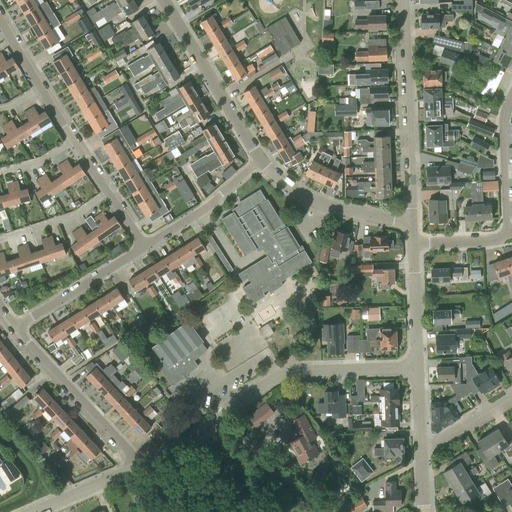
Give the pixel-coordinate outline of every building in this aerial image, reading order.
[(22,0),(18,3),(25,15),(38,7),(33,0),(22,0)] [(104,17),(132,0),(116,0),(118,2),(115,4),(114,2),(97,12),(94,7),(86,12),(93,23),(95,22),(96,22),(104,17)] [(138,8),(133,0),(132,0),(104,17),(107,21),(123,11),(126,16),(138,8)] [(189,0),(188,1),(193,10),(210,0),(189,0)] [(379,1),(365,2),(365,9),(379,9),(379,1)] [(476,4),(475,10),(482,14),(480,16),(490,21),(491,19),(498,23),(496,34),(504,38),(511,41),(511,28),(509,27),(509,28),(502,25),(506,19),(476,4)] [(25,15),(32,26),(45,19),(38,7),(25,15)] [(74,13),(67,17),(71,23),(78,19),(74,13)] [(420,18),(420,26),(422,27),(422,29),(439,28),(445,28),(445,21),(453,21),(453,15),(439,15),(422,16),(422,17),(420,18)] [(85,16),(76,21),(84,33),(93,28),(85,16)] [(111,39),(115,45),(149,25),(143,16),(131,24),(133,27),(125,32),(124,30),(111,39)] [(201,23),(208,34),(219,28),(212,16),(201,23)] [(369,16),(369,20),(356,21),(356,29),(369,29),(369,31),(377,31),(377,29),(385,29),(385,23),(387,22),(387,19),(385,17),(385,16),(369,16)] [(300,43),(285,17),(267,28),(282,54),(300,43)] [(32,26),(39,38),(52,30),(45,19),(32,26)] [(97,31),(101,36),(112,29),(109,24),(97,31)] [(149,25),(115,45),(121,41),(125,47),(139,38),(141,41),(154,33),(149,25)] [(208,34),(215,46),(226,39),(219,28),(208,34)] [(473,36),(479,39),(483,31),(477,28),(473,36)] [(112,29),(101,36),(104,41),(115,34),(112,29)] [(52,30),(39,38),(46,50),(59,42),(52,30)] [(94,31),(86,36),(89,41),(91,39),(97,36),(94,31)] [(322,42),(322,52),(335,53),(335,42),(333,41),(333,33),(323,33),(322,42)] [(462,42),(434,35),(432,44),(460,51),(462,42)] [(248,37),(238,43),(242,49),(247,46),(245,43),(250,41),(248,37)] [(492,45),(492,46),(511,55),(511,41),(504,38),(498,48),(492,45)] [(215,46),(222,58),(233,51),(226,39),(215,46)] [(386,60),(386,40),(369,40),(369,52),(356,52),(356,61),(386,60)] [(472,42),(463,42),(463,53),(472,53),(472,42)] [(127,66),(131,72),(165,52),(159,43),(147,50),(149,54),(143,57),(143,56),(127,66)] [(270,44),(248,57),(251,62),(272,48),(270,44)] [(511,56),(511,55),(492,46),(490,50),(496,53),(492,60),(506,68),(511,56)] [(53,62),(61,74),(74,67),(68,58),(73,55),(67,47),(61,50),(64,56),(53,62)] [(443,48),(439,61),(456,67),(461,55),(443,48)] [(123,49),(112,55),(116,62),(127,55),(123,49)] [(95,50),(89,54),(92,60),(99,56),(95,50)] [(222,58),(229,69),(240,63),(233,51),(222,58)] [(154,63),(157,67),(169,60),(165,52),(131,72),(134,77),(149,67),(154,63)] [(473,59),(489,65),(490,62),(486,60),(487,58),(473,52),(473,59)] [(2,53),(0,54),(0,61),(7,74),(19,68),(13,57),(7,61),(2,53)] [(275,53),(261,62),(265,68),(279,59),(275,53)] [(473,56),(467,53),(463,61),(471,64),(473,60),(473,56)] [(137,91),(175,69),(169,60),(157,67),(159,71),(152,75),(151,74),(137,82),(138,83),(135,84),(138,90),(137,91)] [(240,63),(229,69),(236,81),(246,75),(255,69),(252,64),(243,69),(240,63)] [(333,74),(333,64),(318,65),(318,74),(333,74)] [(61,74),(68,86),(81,78),(74,67),(61,74)] [(279,68),(268,75),(272,80),(283,73),(279,68)] [(493,68),(490,73),(501,78),(503,73),(493,68)] [(175,69),(137,91),(140,96),(144,93),(145,94),(158,86),(157,85),(165,80),(167,85),(180,77),(175,69)] [(255,69),(246,75),(248,78),(255,73),(256,69),(255,69)] [(348,86),(370,85),(371,85),(378,84),(378,83),(384,83),(387,83),(387,70),(370,70),(370,74),(347,75),(348,86)] [(446,81),(446,71),(441,72),(441,71),(423,71),(424,87),(441,86),(441,82),(446,81)] [(112,72),(105,76),(109,82),(116,78),(112,72)] [(490,73),(488,78),(499,83),(501,78),(490,73)] [(68,86),(75,98),(88,90),(81,78),(68,86)] [(488,78),(486,83),(496,88),(499,83),(488,78)] [(292,80),(281,86),(286,95),(297,89),(292,80)] [(155,114),(155,115),(195,91),(189,81),(177,89),(179,93),(172,97),(170,95),(160,101),(164,108),(155,114)] [(371,85),(370,85),(370,88),(359,89),(360,99),(371,98),(371,99),(388,98),(387,87),(384,87),(384,83),(378,83),(378,84),(371,85)] [(486,83),(483,88),(494,93),(496,88),(486,83)] [(75,98),(82,110),(101,98),(94,86),(88,90),(75,98)] [(243,93),(251,105),(261,98),(265,96),(266,98),(271,96),(267,90),(268,90),(266,87),(257,92),(254,86),(243,93)] [(494,93),(483,88),(481,94),(491,99),(494,93)] [(424,90),(424,100),(453,99),(452,93),(441,93),(441,89),(424,90)] [(186,103),(188,106),(200,99),(195,91),(155,115),(159,120),(186,103)] [(123,97),(127,103),(129,102),(137,116),(143,112),(133,96),(129,98),(127,95),(123,97)] [(345,104),(356,104),(356,95),(347,96),(347,98),(339,98),(339,104),(345,104)] [(120,107),(127,103),(123,97),(117,101),(120,107)] [(82,110),(89,121),(108,110),(101,98),(82,110)] [(251,105),(258,116),(268,110),(261,98),(251,105)] [(175,118),(179,123),(205,107),(200,99),(188,106),(190,110),(175,118)] [(424,100),(425,110),(453,109),(441,109),(441,105),(453,104),(453,99),(424,100)] [(478,108),(489,113),(491,106),(480,102),(478,108)] [(335,117),(357,116),(356,104),(334,105),(335,117)] [(29,121),(23,125),(29,135),(52,121),(46,111),(39,115),(34,107),(24,113),(29,121)] [(205,107),(179,123),(182,129),(191,124),(189,122),(195,119),(198,123),(210,116),(205,107)] [(357,117),(372,116),(373,126),(388,126),(388,108),(357,109),(357,117)] [(453,109),(425,110),(425,120),(442,119),(442,115),(453,115),(453,109)] [(108,110),(89,121),(96,134),(107,127),(110,132),(118,127),(108,110)] [(258,116),(265,128),(275,121),(268,110),(258,116)] [(476,110),(473,118),(485,122),(488,115),(476,110)] [(469,119),(466,127),(492,137),(495,129),(469,119)] [(12,121),(7,124),(18,142),(29,135),(23,125),(17,129),(12,121)] [(265,128),(272,140),(282,133),(275,121),(265,128)] [(205,134),(191,142),(194,147),(195,148),(220,133),(215,123),(202,130),(205,134)] [(18,142),(7,124),(2,127),(7,135),(1,139),(7,149),(18,142)] [(426,131),(427,136),(458,135),(459,130),(441,130),(441,126),(426,126),(426,127),(425,128),(425,130),(426,131)] [(104,146),(111,158),(124,150),(130,146),(119,129),(111,133),(115,139),(104,146)] [(164,141),(167,146),(182,137),(179,132),(175,134),(174,131),(168,134),(170,137),(164,141)] [(295,137),(299,142),(303,140),(305,142),(310,139),(310,132),(308,132),(301,136),(300,134),(295,137)] [(322,132),(322,138),(323,138),(323,140),(333,140),(332,132),(323,133),(323,132),(322,132)] [(332,132),(333,140),(333,145),(340,145),(340,140),(343,139),(343,132),(332,132)] [(220,133),(195,148),(197,151),(210,143),(213,149),(226,141),(220,133)] [(272,140),(279,151),(293,142),(295,145),(299,142),(295,137),(291,139),(290,137),(286,139),(282,133),(272,140)] [(145,134),(139,138),(142,143),(149,139),(145,134)] [(458,135),(427,136),(427,141),(426,143),(426,144),(427,145),(427,146),(442,146),(441,141),(458,140),(458,135)] [(490,145),(474,136),(469,146),(485,155),(490,145)] [(182,137),(167,146),(170,151),(185,142),(182,137)] [(374,137),(375,141),(368,142),(366,140),(357,140),(357,148),(362,148),(362,147),(389,146),(389,137),(385,137),(374,137)] [(206,154),(189,165),(194,172),(231,150),(226,141),(213,149),(215,151),(207,156),(206,154)] [(293,142),(279,151),(286,163),(290,160),(293,166),(304,159),(300,151),(299,152),(295,145),(293,142)] [(375,152),(375,156),(390,156),(389,146),(362,147),(362,148),(362,152),(375,152)] [(178,147),(173,150),(176,156),(182,153),(178,147)] [(111,158),(118,170),(131,162),(124,150),(111,158)] [(231,150),(194,172),(197,178),(196,182),(200,189),(206,185),(200,176),(205,173),(208,171),(210,173),(223,165),(235,157),(231,150)] [(171,151),(165,154),(169,160),(174,157),(171,151)] [(307,174),(314,178),(323,160),(322,151),(317,163),(313,161),(307,174)] [(314,178),(323,182),(330,169),(326,167),(332,156),(322,151),(323,160),(314,178)] [(162,156),(155,160),(159,166),(166,162),(162,156)] [(363,162),(363,167),(390,166),(390,156),(375,156),(375,161),(363,162)] [(461,157),(457,170),(471,174),(477,162),(461,157)] [(330,169),(323,182),(338,189),(343,180),(338,177),(340,174),(335,172),(341,160),(336,158),(330,169)] [(63,175),(57,178),(64,188),(86,174),(79,164),(73,168),(68,160),(58,167),(63,175)] [(118,170),(125,181),(138,174),(131,162),(118,170)] [(376,172),(376,177),(390,176),(390,166),(363,167),(363,172),(376,172)] [(448,167),(428,167),(428,184),(450,184),(450,182),(450,168),(450,167),(448,167)] [(46,174),(41,178),(53,195),(64,188),(57,178),(51,182),(46,174)] [(125,181),(132,193),(145,186),(138,174),(125,181)] [(358,182),(358,188),(391,186),(390,176),(376,177),(376,182),(364,182),(358,182)] [(53,195),(41,178),(36,181),(42,189),(36,193),(42,203),(53,195)] [(483,191),(500,190),(499,180),(483,180),(483,191)] [(18,181),(12,183),(18,203),(31,200),(28,189),(21,191),(18,181)] [(174,181),(167,185),(170,191),(177,187),(174,181)] [(215,187),(209,182),(203,188),(209,194),(215,187)] [(476,182),(471,182),(471,187),(476,186),(477,198),(477,205),(479,220),(492,219),(491,206),(484,206),(483,204),(481,182),(476,182)] [(9,194),(3,196),(6,207),(18,203),(12,183),(7,184),(9,194)] [(132,193),(139,205),(158,194),(158,193),(152,197),(145,186),(132,193)] [(358,190),(346,190),(347,198),(358,197),(364,197),(364,192),(376,192),(377,197),(391,196),(391,186),(358,188),(358,190)] [(441,201),(429,201),(430,222),(447,222),(446,210),(453,209),(456,209),(455,201),(462,189),(459,189),(440,190),(441,201)] [(260,190),(241,202),(242,204),(232,210),(233,212),(222,219),(245,256),(257,249),(258,251),(263,248),(267,256),(239,274),(243,281),(248,278),(251,283),(243,288),(252,304),(265,296),(263,293),(268,290),(270,293),(283,285),(281,281),(312,262),(302,246),(300,247),(287,227),(287,228),(284,223),(283,224),(267,200),(266,200),(260,190)] [(158,194),(139,205),(146,217),(158,210),(162,216),(169,211),(158,194)] [(471,207),(464,207),(465,221),(479,220),(477,205),(474,205),(471,205),(471,207)] [(100,241),(121,226),(115,216),(108,221),(103,213),(93,219),(99,227),(93,231),(100,241)] [(78,242),(72,246),(78,255),(100,241),(93,231),(87,235),(82,227),(72,234),(78,242)] [(340,249),(346,250),(350,234),(336,231),(331,255),(338,257),(340,249)] [(44,249),(38,251),(41,262),(54,258),(66,254),(62,243),(55,246),(52,236),(47,238),(41,240),(44,249)] [(389,248),(393,248),(393,240),(388,240),(388,239),(385,239),(385,236),(375,237),(375,239),(370,239),(370,237),(364,237),(364,244),(355,245),(355,256),(363,256),(363,255),(372,255),(371,250),(389,250),(389,248)] [(198,238),(187,245),(193,256),(205,248),(198,238)] [(20,258),(13,260),(17,271),(29,266),(41,262),(38,251),(31,254),(28,245),(22,246),(17,248),(20,258)] [(195,258),(193,256),(187,245),(175,252),(182,263),(185,267),(186,269),(194,263),(192,260),(195,258)] [(322,245),(321,261),(330,262),(330,246),(322,245)] [(118,254),(114,248),(109,251),(113,257),(118,254)] [(175,252),(164,259),(171,270),(182,263),(175,252)] [(0,276),(5,275),(17,271),(13,260),(7,262),(4,253),(0,254),(0,276)] [(194,263),(195,265),(201,261),(198,257),(195,258),(192,260),(194,263)] [(164,259),(152,267),(159,277),(171,270),(164,259)] [(495,268),(487,270),(488,282),(499,278),(506,276),(511,291),(511,274),(507,259),(494,263),(495,268)] [(361,266),(349,266),(349,274),(361,273),(361,270),(361,266)] [(152,267),(141,274),(148,284),(159,277),(152,267)] [(432,275),(431,276),(431,280),(432,281),(433,283),(450,282),(449,277),(462,277),(462,279),(468,279),(467,268),(461,268),(432,269),(432,275)] [(394,269),(373,270),(373,276),(382,276),(382,283),(378,283),(378,289),(389,289),(389,283),(394,283),(394,269)] [(480,270),(470,270),(470,279),(481,278),(480,270)] [(148,284),(141,274),(129,281),(136,292),(148,284)] [(147,289),(149,294),(155,290),(152,285),(147,289)] [(117,288),(105,296),(112,307),(124,299),(117,288)] [(189,293),(187,295),(192,303),(202,296),(197,288),(189,293)] [(188,308),(181,297),(178,292),(171,296),(181,312),(188,308)] [(335,300),(338,306),(350,298),(347,293),(335,300)] [(105,296),(94,303),(101,314),(112,307),(105,296)] [(321,306),(330,306),(330,296),(322,296),(321,306)] [(94,303),(83,310),(90,321),(101,314),(94,303)] [(503,315),(511,310),(511,305),(501,310),(503,315)] [(379,307),(367,308),(367,321),(380,320),(379,307)] [(111,311),(114,316),(120,312),(117,308),(111,311)] [(353,318),(361,318),(361,308),(353,308),(353,318)] [(83,310),(71,317),(78,328),(90,321),(83,310)] [(451,317),(460,316),(459,310),(433,311),(434,317),(432,317),(432,322),(434,323),(434,324),(451,324),(451,317)] [(155,319),(163,329),(169,324),(161,314),(155,319)] [(71,317),(60,324),(67,335),(78,328),(71,317)] [(456,329),(456,330),(471,329),(479,329),(479,320),(465,321),(465,328),(456,329)] [(153,347),(158,354),(152,358),(173,385),(182,378),(184,380),(188,377),(187,375),(198,366),(194,361),(207,350),(201,343),(203,341),(188,321),(153,347)] [(88,325),(91,330),(97,326),(94,322),(88,325)] [(67,335),(60,324),(48,332),(55,343),(67,335)] [(259,329),(264,339),(274,333),(268,324),(259,329)] [(343,325),(323,325),(324,340),(328,340),(329,354),(332,353),(332,355),(339,354),(339,353),(343,353),(343,338),(344,338),(343,325)] [(381,329),(366,330),(367,340),(396,339),(396,328),(381,329)] [(471,338),(471,329),(456,330),(456,339),(471,338)] [(117,341),(117,340),(113,335),(106,339),(110,345),(117,341)] [(437,336),(437,353),(454,352),(454,335),(437,336)] [(65,340),(68,344),(74,341),(71,336),(65,340)] [(360,343),(354,343),(354,353),(372,352),(372,347),(382,347),(382,349),(397,349),(396,339),(367,340),(360,340),(360,343)] [(0,350),(0,360),(3,365),(13,357),(5,346),(0,350)] [(119,346),(114,351),(124,360),(129,355),(119,346)] [(86,359),(94,355),(91,348),(82,352),(86,359)] [(499,356),(508,371),(511,369),(511,354),(511,355),(508,350),(499,356)] [(481,393),(483,392),(485,394),(501,384),(500,382),(501,381),(492,365),(479,373),(472,363),(472,356),(466,356),(466,360),(467,382),(466,382),(474,395),(480,391),(481,393)] [(3,365),(12,377),(22,369),(13,357),(3,365)] [(460,381),(460,384),(466,384),(466,382),(467,382),(466,360),(453,360),(454,367),(438,368),(438,379),(454,379),(454,381),(460,381)] [(86,376),(96,386),(108,375),(110,377),(114,374),(109,369),(113,366),(111,364),(108,367),(107,366),(100,372),(96,368),(86,376)] [(22,369),(12,377),(21,388),(31,380),(22,369)] [(96,386),(105,396),(114,388),(109,382),(112,379),(110,377),(108,375),(96,386)] [(356,380),(357,395),(358,395),(358,401),(365,401),(364,380),(356,380)] [(450,384),(457,395),(448,400),(431,401),(432,423),(438,423),(447,407),(451,404),(452,404),(460,399),(459,399),(465,396),(458,384),(454,384),(450,384)] [(471,392),(466,384),(460,384),(458,384),(465,396),(471,392)] [(132,385),(127,389),(132,394),(136,391),(132,385)] [(156,387),(151,392),(156,397),(161,392),(156,387)] [(43,388),(33,397),(40,404),(37,407),(38,409),(39,408),(41,411),(44,408),(44,409),(53,400),(43,388)] [(105,396),(114,406),(124,398),(114,388),(105,396)] [(132,394),(127,389),(124,392),(128,397),(132,394)] [(371,396),(371,401),(398,400),(398,389),(380,390),(380,396),(371,396)] [(317,403),(317,412),(332,412),(333,417),(345,417),(345,403),(338,404),(338,391),(325,392),(325,402),(317,403)] [(11,394),(0,404),(5,409),(16,400),(11,394)] [(9,409),(5,412),(10,418),(30,400),(26,395),(9,409)] [(114,406),(124,416),(133,408),(124,398),(114,406)] [(53,400),(44,409),(53,418),(63,410),(53,400)] [(379,402),(379,415),(398,414),(398,400),(371,401),(371,402),(379,402)] [(266,402),(248,416),(256,427),(274,413),(266,402)] [(432,429),(437,431),(460,418),(452,404),(451,404),(447,407),(438,423),(432,423),(432,429)] [(150,405),(146,409),(151,414),(154,411),(150,405)] [(352,406),(352,415),(362,414),(361,405),(358,405),(352,406)] [(38,409),(35,412),(40,417),(44,413),(41,411),(39,408),(38,409)] [(124,416),(133,426),(142,417),(133,408),(124,416)] [(151,414),(146,409),(142,412),(147,417),(147,416),(151,420),(157,414),(154,411),(151,414)] [(53,418),(62,428),(72,420),(63,410),(53,418)] [(35,412),(31,415),(36,420),(40,417),(35,412)] [(398,414),(379,415),(379,419),(381,419),(381,425),(398,424),(398,419),(399,419),(398,414)] [(303,415),(293,421),(301,437),(291,442),(302,464),(319,455),(311,441),(316,438),(311,430),(310,430),(309,429),(310,428),(303,415)] [(142,417),(133,426),(142,436),(151,428),(142,417)] [(62,428),(72,439),(81,430),(72,420),(62,428)] [(353,424),(353,432),(372,431),(371,423),(353,424)] [(57,428),(54,431),(58,436),(62,433),(57,428)] [(498,429),(489,435),(499,451),(503,449),(509,457),(511,455),(511,440),(507,443),(498,429)] [(72,439),(82,449),(91,440),(81,430),(72,439)] [(58,436),(54,431),(50,435),(55,440),(58,436)] [(499,451),(489,435),(478,441),(487,456),(482,459),(488,470),(499,463),(493,455),(499,451)] [(385,448),(373,449),(374,455),(394,455),(394,452),(402,452),(402,439),(385,440),(385,448)] [(91,440),(82,449),(91,459),(101,451),(91,440)] [(45,444),(38,451),(42,455),(49,448),(45,444)] [(76,448),(72,451),(77,456),(80,453),(76,448)] [(77,456),(72,451),(68,455),(73,460),(77,456)] [(444,473),(450,483),(475,467),(475,466),(466,472),(463,467),(472,462),(466,452),(455,459),(458,464),(444,473)] [(361,482),(374,472),(363,458),(350,468),(361,482)] [(9,461),(2,465),(6,471),(13,467),(9,461)] [(450,483),(456,493),(473,483),(469,477),(478,472),(475,467),(450,483)] [(498,485),(505,496),(510,493),(511,496),(511,485),(507,479),(498,485)] [(396,490),(396,482),(386,482),(386,491),(385,491),(386,501),(373,502),(373,511),(393,511),(393,506),(401,506),(401,490),(396,490)] [(473,483),(456,493),(463,504),(477,494),(480,500),(491,493),(485,483),(476,488),(473,483)] [(499,500),(505,496),(498,485),(492,488),(499,500)] [(361,497),(345,505),(348,511),(358,511),(367,508),(361,497)]
